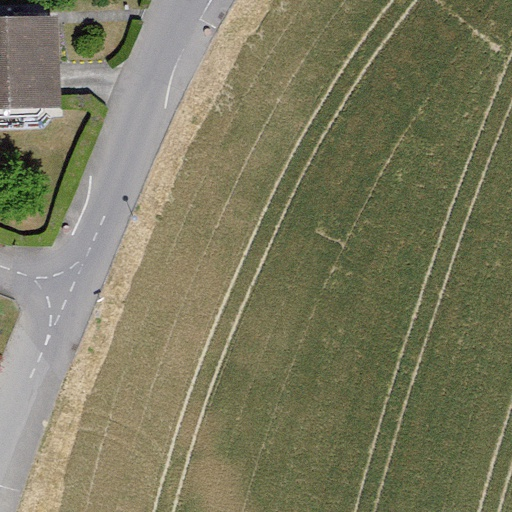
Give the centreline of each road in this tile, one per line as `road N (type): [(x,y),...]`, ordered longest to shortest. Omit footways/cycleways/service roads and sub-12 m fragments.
road 1 (unclassified): [(66,288),(174,0)]
road 2 (unclassified): [(0,442),(66,288)]
